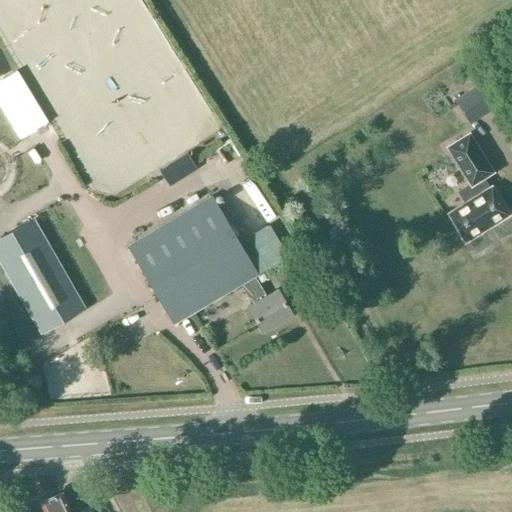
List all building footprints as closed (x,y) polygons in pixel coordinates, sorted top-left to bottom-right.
[(470,124),(503,104),(488,79),(455,100),(470,124)] [(466,241),(508,215),(491,188),(489,189),(482,179),(493,172),(469,134),(447,148),(470,185),(458,192),(466,204),(449,214),(466,241)] [(262,330),(291,313),(278,291),(266,297),(254,277),(258,275),(212,197),(128,247),(173,325),(240,285),(253,306),(248,308),(262,330)] [(33,221),(0,238),(0,260),(41,332),(82,308),(33,221)] [(78,511),(69,511),(62,494),(41,503),(44,511),(90,511),(88,508),(78,511)]
